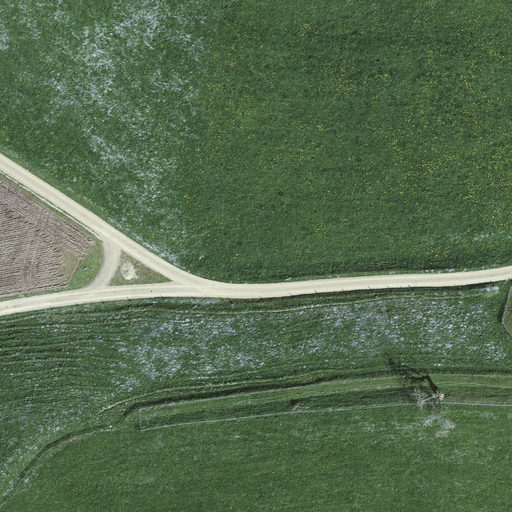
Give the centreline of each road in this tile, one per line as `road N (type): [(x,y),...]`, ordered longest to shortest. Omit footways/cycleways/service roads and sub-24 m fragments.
road 1 (track): [(0,163),(205,290),(511,276)]
road 2 (track): [(0,310),(107,293),(205,290)]
